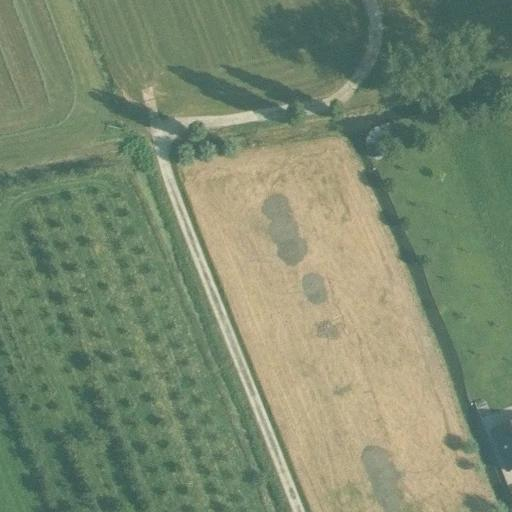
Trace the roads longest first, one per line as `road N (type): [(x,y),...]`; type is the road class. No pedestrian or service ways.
road 1 (track): [(511,75),(0,160)]
road 2 (track): [(296,511),(174,198),(147,87)]
